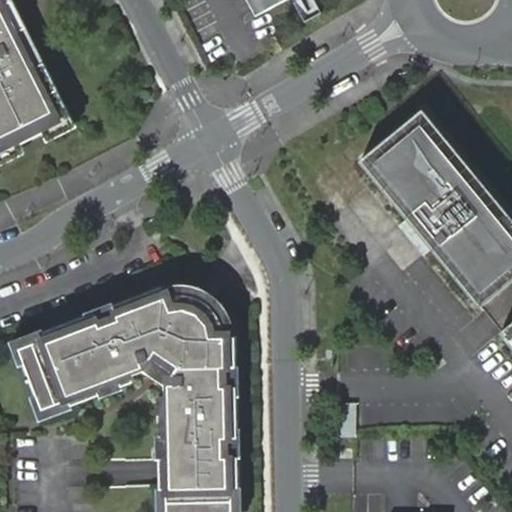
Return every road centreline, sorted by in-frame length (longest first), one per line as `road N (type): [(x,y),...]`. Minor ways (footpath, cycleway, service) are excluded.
road 1 (residential): [(211,139),(284,268),(289,511)]
road 2 (residential): [(0,257),(211,139)]
road 3 (residential): [(211,139),(415,14)]
road 4 (residential): [(139,0),(211,139)]
